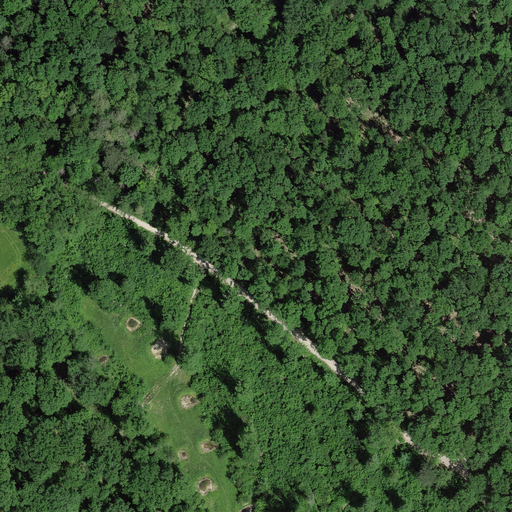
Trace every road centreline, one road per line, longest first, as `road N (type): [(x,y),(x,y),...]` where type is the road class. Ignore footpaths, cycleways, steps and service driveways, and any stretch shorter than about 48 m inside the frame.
road 1 (track): [(0,152),(138,221),(209,267),(319,353),(417,446),(470,477),(497,511)]
road 2 (track): [(458,468),(511,345)]
